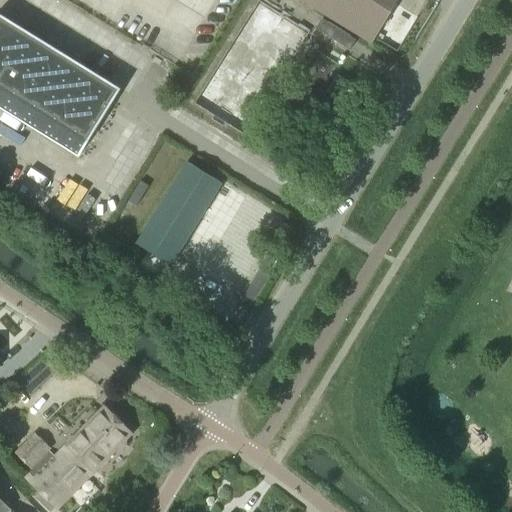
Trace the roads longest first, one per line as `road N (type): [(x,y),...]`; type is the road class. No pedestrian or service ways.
road 1 (unclassified): [(209,427),(470,0)]
road 2 (residential): [(209,427),(0,293)]
road 3 (residential): [(325,511),(209,427)]
